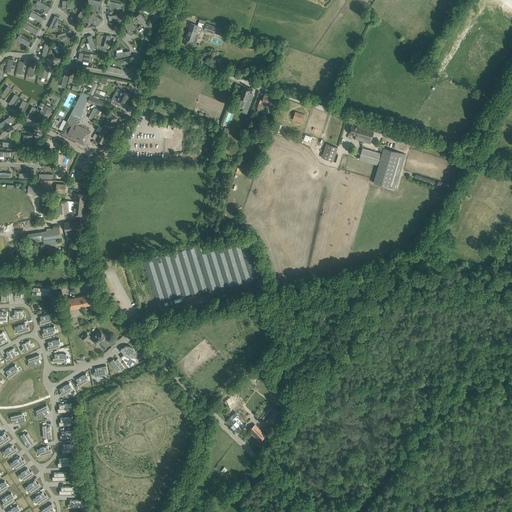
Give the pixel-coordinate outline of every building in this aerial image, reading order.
[(38,0),(36,4),(47,11),(50,7),(38,0)] [(147,5),(145,8),(156,15),(158,11),(147,5)] [(470,20),(473,15),(465,10),(462,14),(470,20)] [(32,11),(30,15),(41,22),(43,18),(32,11)] [(81,11),(74,22),(78,24),(85,13),(81,11)] [(93,14),(88,19),(97,26),(101,20),(93,14)] [(140,14),(136,17),(144,27),(148,24),(140,14)] [(55,15),(49,28),(53,30),(59,17),(55,15)] [(132,22),(125,24),(129,34),(136,32),(132,22)] [(27,23),(25,27),(36,34),(38,30),(27,23)] [(198,35),(199,35),(199,34),(196,33),(198,26),(191,23),(185,38),(189,40),(188,42),(195,44),(197,40),(198,35)] [(216,33),(217,31),(216,31),(217,27),(215,27),(206,24),(204,30),(216,33)] [(70,30),(57,35),(59,40),(72,35),(70,30)] [(19,35),(17,40),(28,46),(31,42),(19,35)] [(91,35),(87,36),(91,49),(95,48),(91,35)] [(146,36),(141,48),(145,50),(150,38),(146,36)] [(45,43),(41,56),(46,57),(49,44),(45,43)] [(59,43),(55,46),(61,56),(65,53),(59,43)] [(79,53),(78,60),(89,63),(90,55),(79,53)] [(42,66),(39,77),(47,79),(49,68),(42,66)] [(73,85),(72,89),(80,92),(83,81),(79,80),(77,86),(73,85)] [(94,82),(89,93),(93,95),(98,84),(94,82)] [(8,86),(1,95),(4,98),(11,88),(8,86)] [(248,94),(250,90),(243,87),(236,105),(244,108),(244,107),(248,109),(253,96),(248,94)] [(96,92),(94,95),(103,99),(105,96),(104,96),(99,94),(101,91),(97,89),(96,92)] [(114,93),(110,101),(119,105),(121,101),(125,103),(130,94),(121,89),(118,95),(114,93)] [(51,93),(49,96),(55,99),(53,103),(56,105),(60,98),(51,93)] [(15,94),(8,104),(12,106),(18,96),(15,94)] [(104,101),(103,101),(90,95),(87,101),(101,107),(104,101)] [(277,110),(279,106),(276,105),(275,105),(277,99),(264,95),(262,101),(262,100),(258,99),(255,107),(259,108),(260,106),(261,106),(262,105),(264,104),(266,104),(268,104),(270,105),(271,106),(275,108),(274,109),(277,110)] [(23,100),(17,112),(21,114),(27,102),(23,100)] [(32,106),(27,116),(31,118),(36,108),(32,106)] [(41,112),(39,115),(43,117),(41,121),(43,122),(45,123),(51,111),(50,111),(51,109),(45,106),(44,108),(43,107),(42,109),(41,112)] [(80,114),(73,110),(70,115),(80,120),(82,115),(80,114)] [(279,115),(277,121),(281,122),(282,120),(283,120),(286,111),(282,110),(280,116),(279,115)] [(293,119),(301,122),(304,115),(295,112),(293,119)] [(102,127),(110,131),(117,118),(109,114),(102,127)] [(63,128),(61,133),(65,135),(84,145),(85,142),(91,131),(82,127),(83,125),(79,123),(78,125),(77,125),(80,120),(70,115),(68,119),(63,128)] [(9,117),(0,123),(0,126),(1,128),(12,121),(9,117)] [(363,138),(362,141),(370,144),(374,131),(351,124),(349,133),(363,138)] [(103,144),(110,131),(102,127),(96,140),(103,144)] [(24,140),(23,149),(31,149),(32,136),(27,135),(27,140),(24,140)] [(153,143),(159,143),(159,150),(162,150),(162,146),(165,146),(165,140),(153,140),(153,143)] [(326,143),(325,148),(321,157),(333,161),(336,152),(338,147),(326,143)] [(359,159),(378,165),(373,182),(395,189),(406,154),(384,148),(381,155),(362,150),(359,159)] [(70,172),(77,153),(69,150),(63,167),(65,168),(65,170),(70,172)] [(435,180),(416,174),(414,178),(434,184),(435,180)] [(26,194),(38,194),(38,185),(27,185),(26,194)] [(85,194),(76,193),(75,201),(67,201),(67,203),(75,204),(80,204),(84,204),(85,194)] [(67,201),(55,202),(57,213),(61,213),(69,212),(73,213),(73,214),(83,215),(84,204),(80,204),(75,204),(67,203),(67,201)] [(78,236),(77,231),(79,230),(79,221),(65,222),(66,236),(78,236)] [(48,231),(42,232),(43,240),(55,238),(60,238),(59,229),(59,227),(47,229),(48,231)] [(202,265),(208,291),(256,281),(255,276),(257,276),(255,266),(251,267),(248,256),(237,258),(237,259),(218,263),(218,262),(210,263),(209,261),(204,263),(204,265),(202,265)] [(37,292),(36,292),(36,296),(48,295),(48,292),(49,291),(49,287),(37,288),(37,292)] [(85,307),(85,306),(96,304),(94,294),(68,298),(70,310),(85,307)] [(59,296),(51,297),(54,314),(61,312),(59,296)] [(41,320),(39,320),(40,325),(52,321),(51,318),(53,317),(52,313),(40,316),(41,320)] [(26,323),(14,327),(16,331),(17,330),(18,334),(30,330),(29,326),(27,327),(26,323)] [(44,333),(42,333),(43,337),(55,334),(54,330),(55,330),(54,326),(43,329),(44,333)] [(100,330),(94,335),(91,338),(98,345),(99,344),(104,349),(108,344),(104,339),(107,337),(100,330)] [(83,335),(81,337),(82,338),(85,341),(90,336),(87,333),(84,336),(83,335)] [(49,345),(47,346),(48,350),(60,347),(59,343),(60,343),(59,339),(48,342),(49,345)] [(23,348),(21,348),(23,352),(31,348),(30,345),(31,344),(29,341),(22,344),(23,348)] [(120,350),(121,351),(121,350),(122,349),(122,348),(123,348),(124,348),(124,347),(124,350),(123,350),(123,351),(124,351),(124,352),(124,353),(125,353),(125,354),(126,354),(122,357),(124,360),(129,367),(138,362),(135,355),(136,355),(136,354),(137,354),(138,353),(138,352),(135,352),(136,351),(136,350),(135,350),(135,349),(134,349),(134,348),(133,348),(133,347),(132,347),(131,347),(131,346),(130,346),(129,346),(128,346),(127,346),(126,346),(125,346),(124,347),(123,347),(123,348),(122,348),(122,349),(121,349),(121,350),(120,350)] [(8,355),(6,356),(8,360),(16,356),(14,353),(16,352),(14,348),(6,352),(8,355)] [(29,362),(28,363),(29,366),(40,362),(39,359),(41,358),(39,354),(28,359),(29,362)] [(55,358),(53,358),(53,362),(65,361),(65,358),(67,358),(66,354),(55,354),(55,358)] [(114,359),(110,362),(117,371),(120,369),(121,370),(125,368),(118,358),(115,361),(114,359)] [(279,362),(275,365),(279,372),(280,374),(290,368),(289,368),(293,365),(291,362),(287,364),(284,359),(280,362),(280,361),(279,362)] [(15,365),(6,372),(8,374),(6,376),(9,379),(19,372),(17,369),(18,368),(15,365)] [(106,365),(95,368),(96,372),(94,372),(95,376),(106,374),(105,370),(107,370),(106,365)] [(86,373),(76,379),(78,383),(76,384),(78,387),(89,381),(87,378),(88,377),(86,373)] [(69,383),(59,389),(61,392),(60,393),(62,397),(72,390),(70,387),(72,386),(69,383)] [(231,410),(241,401),(233,392),(223,402),(231,410)] [(59,408),(58,408),(58,412),(70,411),(70,408),(71,408),(71,403),(59,405),(59,408)] [(47,405),(36,410),(37,414),(36,414),(38,418),(48,413),(47,409),(49,409),(47,405)] [(281,414),(275,409),(266,421),(272,426),(281,414)] [(22,413),(10,416),(11,420),(13,420),(14,423),(25,421),(24,416),(23,417),(22,413)] [(241,422),(238,419),(239,418),(234,413),(226,421),(237,432),(242,427),(244,425),(241,422)] [(61,422),(59,422),(59,426),(71,425),(71,421),(72,421),(72,417),(60,418),(61,422)] [(47,425),(42,425),(44,438),(47,437),(47,439),(51,438),(50,427),(47,427),(47,425)] [(253,432),(252,433),(259,441),(265,435),(260,429),(255,433),(253,432)] [(62,435),(60,435),(61,439),(73,438),(72,435),(74,434),(73,430),(62,431),(62,435)] [(24,434),(20,436),(27,446),(30,444),(31,445),(34,443),(28,433),(25,435),(24,434)] [(4,434),(0,436),(0,445),(10,439),(8,435),(6,437),(4,434)] [(63,448),(62,449),(62,453),(74,452),(74,448),(75,448),(75,444),(63,445),(63,448)] [(12,445),(2,452),(5,455),(6,454),(8,457),(18,451),(16,447),(14,448),(12,445)] [(48,446),(37,449),(38,453),(39,453),(41,456),(52,452),(51,448),(49,449),(48,446)] [(20,457),(10,463),(12,467),(14,466),(16,469),(26,462),(24,459),(22,460),(20,457)] [(60,462),(58,463),(58,467),(70,466),(70,462),(71,462),(71,458),(59,459),(60,462)] [(28,468),(18,475),(20,478),(22,478),(24,481),(34,474),(31,470),(30,471),(28,468)] [(54,476),(52,476),(53,480),(65,480),(65,476),(66,476),(66,472),(54,473),(54,476)] [(35,481),(25,487),(27,491),(29,490),(31,493),(41,486),(38,483),(37,484),(35,481)] [(43,492),(33,499),(35,502),(36,501),(38,504),(48,498),(46,494),(45,495),(43,492)] [(11,493),(1,499),(3,502),(2,503),(4,507),(14,500),(12,497),(13,496),(11,493)] [(52,503),(41,510),(42,511),(52,511),(54,511),(52,508),(54,507),(52,503)]
